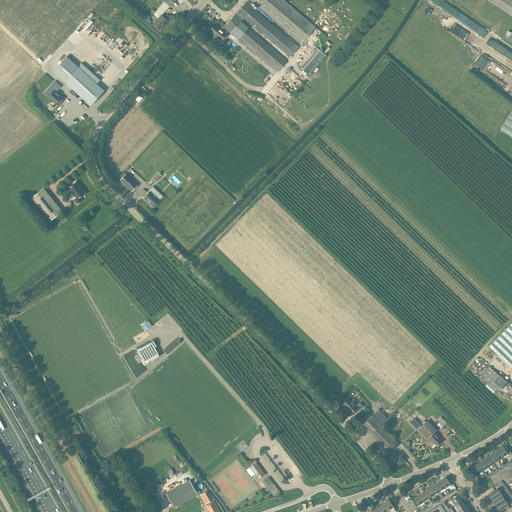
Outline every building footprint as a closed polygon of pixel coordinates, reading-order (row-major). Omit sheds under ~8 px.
[(161,0),(162,0),(164,2),(156,12),(160,16),(162,15),(169,7),(170,7),(176,0),(161,0)] [(213,19),(211,21),(214,24),(209,30),(221,40),(228,31),(276,72),(287,60),(265,41),(266,40),(263,38),(262,39),(241,21),(244,18),(289,57),(298,46),(250,5),(253,2),(301,43),(315,26),(284,0),(247,0),(246,2),(237,12),(236,14),(222,30),(214,24),(216,21),(213,19)] [(486,28),(440,0),(433,0),(431,3),(482,35),(486,28)] [(511,0),(487,0),(487,1),(511,16),(511,0)] [(160,16),(153,24),(159,29),(167,21),(162,15),(160,16)] [(447,29),(459,37),(464,31),(452,22),(447,29)] [(511,62),(511,51),(495,40),(490,47),(504,56),(504,57),(511,62)] [(317,48),(301,67),(310,75),(326,55),(317,48)] [(78,66),(64,81),(90,105),(104,90),(78,66)] [(143,96),(148,91),(142,86),(138,92),(143,96)] [(54,91),(48,97),(56,103),(61,97),(55,92),(54,91)] [(138,94),(134,98),(139,102),(143,98),(138,94)] [(511,112),(500,130),(511,137),(511,112)] [(107,162),(147,117),(142,113),(103,158),(107,162)] [(126,174),(120,180),(132,191),(138,185),(126,174)] [(79,197),(84,193),(75,182),(68,187),(76,197),(73,199),(77,204),(82,200),(79,197)] [(50,221),(62,211),(43,188),(31,197),(50,221)] [(150,191),(144,198),(147,201),(146,202),(149,204),(150,203),(153,206),(159,200),(162,196),(159,193),(155,196),(150,191)] [(85,258),(81,262),(87,270),(92,266),(85,258)] [(148,360),(159,354),(155,347),(156,346),(153,341),(136,351),(144,365),(149,362),(148,360)] [(480,376),(490,384),(498,391),(504,385),(507,387),(510,390),(509,391),(511,394),(511,384),(510,383),(510,384),(507,381),(499,374),(488,366),(480,376)] [(351,401),(347,396),(340,402),(349,412),(354,408),(358,412),(363,406),(359,402),(356,406),(353,403),(355,401),(353,399),(351,401)] [(379,409),(362,425),(380,444),(384,449),(395,440),(381,425),(388,418),(385,416),(387,414),(383,410),(381,411),(379,409)] [(443,426),(447,422),(441,416),(437,420),(443,426)] [(409,422),(411,425),(427,440),(429,438),(431,440),(436,445),(441,441),(436,435),(434,433),(436,430),(427,420),(421,426),(414,418),(409,422)] [(390,445),(383,450),(387,455),(388,455),(389,456),(389,457),(392,461),(395,459),(399,464),(404,460),(399,454),(399,455),(395,451),(393,453),(392,451),(394,449),(390,445)] [(503,446),(498,450),(503,456),(508,453),(508,454),(511,452),(509,450),(507,452),(503,446)] [(498,450),(493,453),(498,460),(503,456),(498,450)] [(493,453),(488,456),(493,463),(498,460),(493,453)] [(488,456),(483,459),(488,466),(493,463),(488,456)] [(483,459),(478,463),(483,470),(488,466),(483,459)] [(159,485),(184,470),(179,461),(153,476),(159,485)] [(256,462),(250,467),(259,479),(265,474),(256,462)] [(483,470),(478,463),(473,466),(478,473),(483,470)] [(446,477),(440,480),(445,487),(450,484),(446,477)] [(189,480),(167,493),(174,506),(189,497),(190,499),(197,495),(189,480)] [(440,480),(435,484),(439,491),(445,487),(440,480)] [(435,484),(430,487),(434,494),(439,491),(435,484)] [(430,487),(424,491),(429,498),(434,494),(430,487)] [(498,488),(488,495),(495,506),(505,499),(498,488)] [(207,491),(203,493),(208,502),(212,500),(207,491)] [(424,491),(419,494),(424,501),(425,500),(429,498),(424,491)] [(419,494),(414,498),(415,500),(418,505),(424,501),(419,494)] [(458,495),(451,499),(455,505),(462,500),(458,495)] [(388,499),(383,503),(388,510),(393,507),(388,499)] [(505,499),(495,506),(498,510),(500,509),(501,510),(509,505),(505,499)] [(462,500),(455,505),(458,510),(465,505),(462,500)] [(214,501),(205,505),(209,511),(219,511),(220,511),(214,501)] [(383,503),(378,506),(381,511),(385,511),(388,510),(383,503)]
